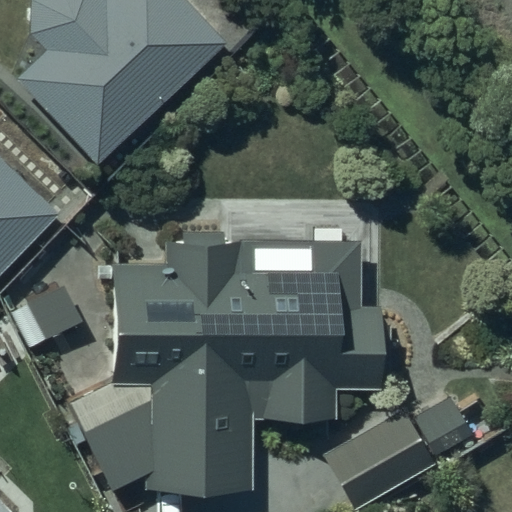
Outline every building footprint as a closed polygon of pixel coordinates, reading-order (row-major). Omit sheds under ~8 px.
[(223,58),(168,0),(117,0),(107,9),(98,0),(44,0),(29,11),(29,46),(47,65),(17,92),(96,176),(223,58)] [(0,285),(58,226),(0,171),(0,285)] [(368,308),(370,257),(179,248),(171,272),(113,270),(110,387),(59,414),(108,506),(143,487),(149,499),(262,504),(265,438),(352,442),(353,404),(393,406),(397,309),(368,308)] [(59,275),(9,304),(28,338),(79,309),(59,275)] [(448,385),(410,409),(435,447),(472,424),(448,385)]
